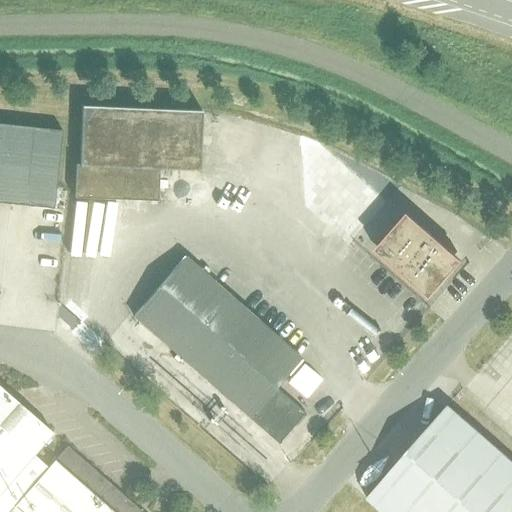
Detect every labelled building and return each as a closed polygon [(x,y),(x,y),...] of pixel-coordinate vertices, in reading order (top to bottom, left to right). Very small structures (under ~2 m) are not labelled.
[(201,111),(81,106),(78,164),(74,164),(73,198),(157,201),(158,169),(198,171),(201,111)] [(0,202),(52,209),(61,131),(0,124),(0,202)] [(375,250),(429,297),(461,261),(407,214),(375,250)] [(185,257),(133,316),(248,417),(247,418),(278,444),(305,414),(274,388),(300,358),(185,257)] [(20,511),(0,494),(0,488),(32,455),(51,433),(0,388),(0,511),(20,511)] [(381,511),(511,511),(511,461),(447,405),(366,498),(381,511)] [(47,468),(32,455),(0,488),(0,494),(20,511),(140,511),(66,446),(47,468)]
